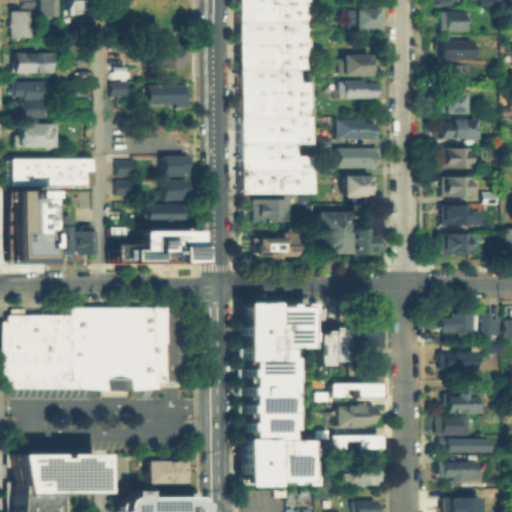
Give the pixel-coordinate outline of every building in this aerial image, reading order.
[(35,17),(35,0),(53,0),(53,17),(35,17)] [(59,0),(59,11),(75,11),(75,0),(59,0)] [(288,0),(288,19),(307,19),(307,26),(288,26),(288,47),(288,67),(295,67),(295,79),(289,79),(289,96),(289,105),(289,113),(308,113),(308,119),(289,120),(289,142),(289,153),(289,171),(290,185),(282,185),(282,172),(235,173),(235,168),(282,168),(282,118),(235,119),(235,114),(282,113),(282,100),(282,83),(281,66),(281,52),(281,36),(281,19),(281,1),(281,0),(288,0)] [(288,19),(288,0),(307,0),(307,19),(288,19)] [(511,13),(502,13),(502,0),(511,0),(511,13)] [(281,1),(281,19),(234,19),(234,2),(257,2),(281,1)] [(341,29),(341,7),(376,8),(376,29),(341,29)] [(5,37),(5,10),(29,11),(29,37),(5,37)] [(436,12),(459,12),(459,29),(436,29),(436,12)] [(234,36),(234,19),(281,19),(281,36),(234,36)] [(288,47),(288,26),(307,26),(307,47),(288,47)] [(234,52),(234,36),(281,36),(281,52),(234,52)] [(436,41),(466,41),(466,58),(436,58),(436,41)] [(149,46),(176,47),(176,65),(149,65),(149,46)] [(307,47),(308,67),(295,67),(288,67),(288,47),(307,47)] [(281,52),(281,66),(234,67),(234,52),(281,52)] [(366,52),(366,55),(369,55),(369,73),(335,73),(335,55),(338,55),(338,52),(366,52)] [(49,53),(49,71),(11,71),(11,53),(49,53)] [(282,83),(234,84),(234,67),(281,66),(282,83)] [(463,66),(463,85),(437,85),(437,66),(463,66)] [(121,67),(121,94),(107,94),(107,67),(121,67)] [(137,97),(137,79),(179,79),(179,97),(137,97)] [(289,79),(295,79),(308,79),(308,96),(289,96),(289,79)] [(6,96),(6,80),(40,80),(40,96),(6,96)] [(336,82),(368,82),(368,96),(335,96),(336,82)] [(235,100),(234,84),(282,83),(282,100),(235,100)] [(464,95),(464,110),(435,110),(435,95),(464,95)] [(308,96),(308,105),(289,105),(289,96),(308,96)] [(7,118),(7,98),(40,98),(40,118),(7,118)] [(282,100),(282,113),(235,114),(235,100),(282,100)] [(308,105),(308,113),(289,113),(289,105),(308,105)] [(331,116),(361,116),(361,121),(372,121),(372,137),(331,136),(331,116)] [(105,118),(122,118),(122,127),(105,127),(105,118)] [(282,118),(282,168),(235,168),(235,119),(282,118)] [(289,142),(289,120),(308,119),(308,141),(289,142)] [(439,120),(472,120),(472,136),(439,136),(439,120)] [(49,124),(49,145),(13,144),(13,124),(49,124)] [(181,133),(181,150),(144,150),(144,133),(181,133)] [(328,143),(310,143),(310,134),(328,134),(328,143)] [(330,165),(330,144),(359,144),(359,148),(368,148),(368,165),(330,165)] [(463,148),(463,160),(438,160),(438,148),(463,148)] [(289,153),(309,152),(310,170),(289,171),(289,153)] [(180,153),(180,174),(155,174),(155,153),(180,153)] [(1,157),(85,156),(85,171),(79,171),(79,184),(2,185),(1,157)] [(127,158),(127,174),(111,174),(111,157),(127,158)] [(322,173),(311,173),(311,159),(322,159),(322,173)] [(310,170),(310,192),(290,192),(290,185),(289,171),(310,170)] [(282,172),(282,185),(290,185),(290,192),(235,192),(235,173),(282,172)] [(369,176),(369,196),(339,196),(339,176),(369,176)] [(128,177),(128,193),(111,192),(111,177),(128,177)] [(181,178),(181,198),(156,198),(156,178),(181,178)] [(469,178),(469,195),(438,195),(438,178),(469,178)] [(2,262),(2,192),(41,192),(41,262),(2,262)] [(246,196),(284,196),(284,219),(246,220),(246,196)] [(141,221),(141,201),(181,201),(181,221),(141,221)] [(476,207),(475,224),(439,223),(439,207),(476,207)] [(311,251),(344,251),(344,208),(311,208),(311,251)] [(48,253),(48,215),(67,215),(67,253),(48,253)] [(368,234),(368,216),(377,216),(377,234),(368,234)] [(121,237),(104,237),(104,225),(121,225),(121,237)] [(72,256),(72,227),(89,228),(89,256),(72,256)] [(511,255),(500,255),(500,227),(511,227),(511,255)] [(188,228),(188,261),(104,261),(104,242),(130,242),(130,228),(188,228)] [(362,228),(362,235),(372,235),(372,253),(347,253),(347,228),(362,228)] [(261,253),(247,254),(247,235),(274,235),(273,230),(289,230),(289,254),(272,254),(272,256),(261,257),(261,253)] [(465,234),(465,252),(436,252),(436,234),(465,234)] [(264,329),(233,330),(232,301),(264,300),(264,305),(264,329)] [(264,329),(264,305),(274,305),(274,300),(302,300),(302,346),(279,347),(279,355),(284,355),(285,428),(280,428),(280,438),(302,437),(302,468),(308,468),(308,484),(234,485),(233,461),(264,460),(264,436),(264,393),(236,393),(233,393),(233,375),(264,375),(264,329)] [(161,307),(161,380),(152,380),(152,387),(10,386),(10,380),(4,380),(4,374),(0,374),(0,323),(4,323),(4,314),(70,314),(70,307),(161,307)] [(477,308),(487,308),(487,315),(495,315),(495,331),(487,331),(487,333),(477,333),(477,308)] [(354,357),(344,357),(344,333),(364,333),(364,310),(378,310),(378,346),(362,346),(362,361),(381,361),(381,376),(354,376),(354,357)] [(437,315),(473,315),(472,332),(437,332),(437,315)] [(511,336),(500,336),(500,319),(511,319),(511,336)] [(306,331),(321,331),(321,327),(335,327),(335,360),(321,360),(321,363),(306,363),(306,331)] [(233,330),(264,329),(264,375),(233,375),(233,366),(236,366),(236,358),(233,358),(233,330)] [(432,368),(473,368),(473,347),(432,347),(432,368)] [(324,378),(376,378),(376,392),(350,393),(350,384),(339,384),(339,393),(324,393),(324,378)] [(324,388),(324,398),(310,398),(310,388),(324,388)] [(441,392),(471,392),(471,397),(477,397),(477,412),(441,412),(441,392)] [(236,393),(264,393),(264,436),(236,437),(236,429),(234,429),(234,420),(236,420),(236,411),(234,411),(234,402),(236,402),(236,393)] [(366,401),(330,401),(330,424),(366,424),(366,401)] [(464,416),(464,434),(431,434),(431,416),(464,416)] [(310,426),(324,426),(324,438),(310,438),(310,426)] [(324,430),(366,430),(366,429),(377,429),(377,445),(350,445),(350,437),(339,437),(339,445),(324,445),(324,430)] [(236,437),(264,436),(264,460),(233,461),(233,437),(236,437)] [(486,440),(486,450),(440,450),(440,440),(486,440)] [(3,451),(90,451),(91,490),(47,489),(45,511),(6,511),(9,491),(3,451)] [(139,481),(183,480),(182,458),(139,458),(139,481)] [(433,463),(473,463),(473,479),(433,479),(433,463)] [(345,470),(372,470),(372,483),(345,483),(345,470)] [(312,488),(312,480),(326,480),(325,488),(312,488)] [(484,490),(499,491),(499,503),(484,503),(484,490)] [(114,511),(112,507),(111,504),(112,501),(114,498),(116,496),(119,495),(180,495),(184,495),(186,496),(187,499),(187,505),(187,511),(114,511)] [(432,511),(432,498),(454,498),(454,504),(472,504),(472,511),(432,511)] [(348,511),(348,501),(370,502),(370,511),(348,511)]
